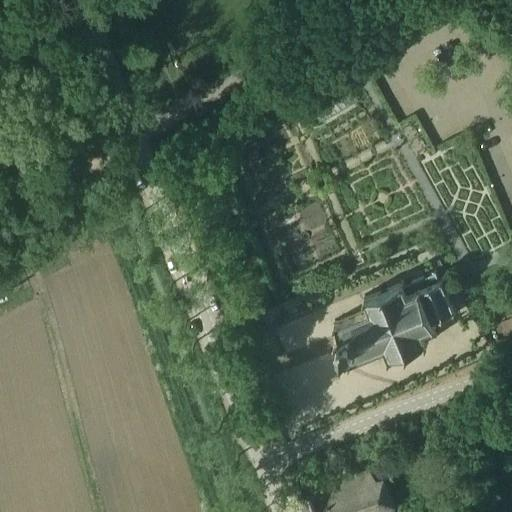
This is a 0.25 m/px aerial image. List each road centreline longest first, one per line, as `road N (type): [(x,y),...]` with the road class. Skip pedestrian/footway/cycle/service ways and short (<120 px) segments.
road 1 (unclassified): [(261,460),(84,0)]
road 2 (unclassified): [(261,460),(511,367)]
road 3 (track): [(0,24),(72,106),(85,133)]
